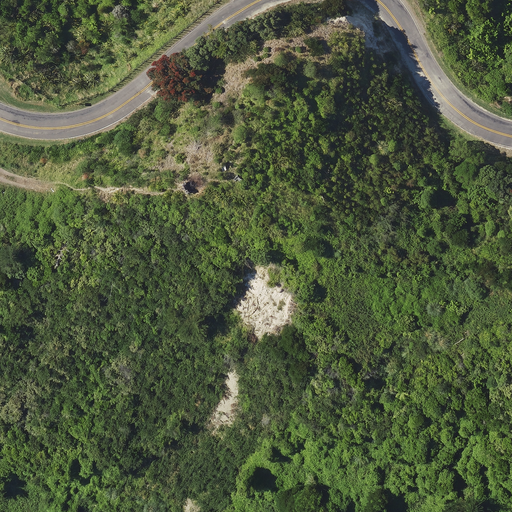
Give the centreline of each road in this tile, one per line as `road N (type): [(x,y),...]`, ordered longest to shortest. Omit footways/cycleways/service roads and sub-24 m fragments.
road 1 (residential): [(0,112),(35,120),(91,113),(255,0)]
road 2 (residential): [(385,0),(462,111),(511,131)]
